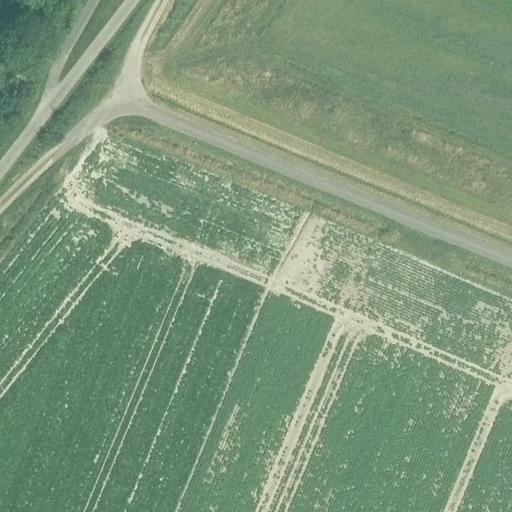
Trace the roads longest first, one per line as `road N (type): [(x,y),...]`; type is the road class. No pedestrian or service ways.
road 1 (unclassified): [(112,96),(511,261)]
road 2 (unclassified): [(131,0),(0,170)]
road 3 (unclassified): [(0,206),(112,96)]
